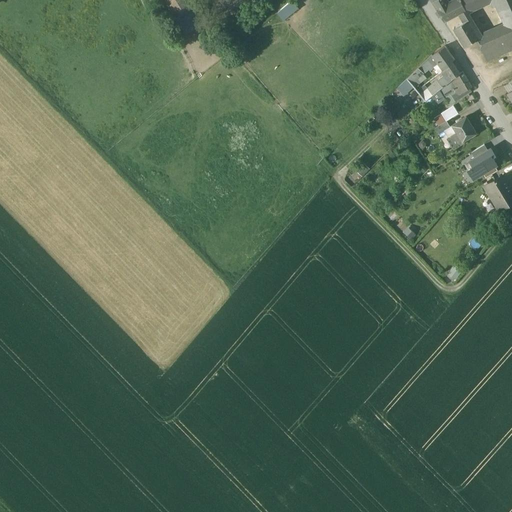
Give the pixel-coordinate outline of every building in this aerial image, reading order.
[(203,23),(189,0),(165,0),(186,34),(203,23)] [(447,0),(435,0),(433,1),(444,21),(459,13),(465,10),(460,0),(452,0),(448,2),(447,0)] [(460,0),(465,10),(472,7),(487,0),(460,0)] [(511,0),(497,0),(498,2),(508,24),(511,32),(511,0)] [(469,19),(465,10),(459,13),(464,22),(469,19)] [(464,22),(454,28),(465,46),(477,39),(479,37),(469,20),(469,19),(464,22)] [(511,32),(508,24),(486,34),(491,46),(507,38),(511,36),(511,32)] [(486,34),(479,37),(477,39),(482,50),(491,46),(486,34)] [(491,46),(482,50),(487,61),(511,49),(507,38),(491,46)] [(444,46),(432,55),(444,70),(453,63),(452,61),(454,59),(448,53),(444,46)] [(444,70),(442,72),(444,75),(437,80),(439,82),(443,87),(450,81),(460,73),(453,63),(444,70)] [(418,68),(407,79),(411,84),(423,73),(421,71),(418,68)] [(462,72),(450,81),(454,89),(457,93),(452,96),(455,101),(471,91),(469,88),(472,87),(462,72)] [(443,87),(434,94),(431,96),(435,103),(438,101),(438,100),(444,97),(443,96),(454,89),(450,81),(443,87)] [(435,85),(434,87),(430,90),(431,91),(434,94),(443,87),(439,82),(435,85)] [(444,97),(449,105),(455,101),(452,96),(457,93),(454,89),(443,96),(444,97)] [(431,91),(423,97),(425,100),(431,96),(434,94),(431,91)] [(433,118),(438,126),(447,121),(458,114),(453,106),(433,118)] [(476,132),(466,116),(452,125),(457,131),(462,141),(476,132)] [(438,126),(436,127),(440,133),(450,126),(447,121),(438,126)] [(464,143),(462,141),(457,131),(446,138),(453,150),(464,143)] [(475,158),(487,150),(484,145),(472,153),(475,158)] [(495,154),(491,148),(487,150),(475,158),(470,161),(473,166),(468,169),(474,179),(483,173),(495,166),(497,165),(492,156),(495,154)] [(359,157),(352,164),(363,175),(370,168),(359,157)] [(495,166),(483,173),(486,178),(498,171),(495,166)] [(505,174),(484,186),(492,199),(495,197),(502,208),(511,202),(511,192),(506,183),(509,181),(505,174)] [(447,272),(456,279),(462,270),(454,264),(447,272)]
